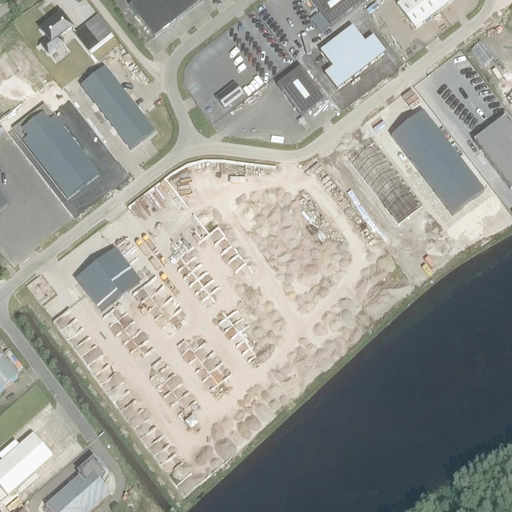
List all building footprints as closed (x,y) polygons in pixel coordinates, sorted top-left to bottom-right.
[(154,39),(201,2),(199,0),(138,0),(129,7),(154,39)] [(314,0),(304,0),(301,3),(310,15),(317,10),(330,28),(366,0),(317,0),(315,1),(314,0)] [(404,0),(397,6),(415,30),(453,0),(404,0)] [(52,43),(45,48),(51,57),(66,46),(62,42),(76,32),(65,18),(44,34),(52,43)] [(332,69),(324,75),(337,91),(385,54),(373,38),(365,44),(352,28),(320,53),(332,69)] [(86,30),(77,37),(90,54),(99,47),(86,30)] [(48,67),(52,73),(58,69),(62,76),(81,62),(72,50),(48,67)] [(10,51),(0,58),(0,83),(3,81),(0,77),(0,75),(9,68),(13,73),(22,67),(10,51)] [(301,119),(325,100),(301,68),(277,87),(301,119)] [(81,88),(130,152),(154,133),(105,69),(81,88)] [(215,99),(224,110),(243,95),(235,84),(215,99)] [(67,201),(99,176),(44,105),(12,130),(67,201)] [(423,113),(391,138),(452,217),(484,193),(423,113)] [(511,188),(511,127),(505,118),(473,143),(509,190),(511,188)] [(371,142),(347,160),(396,224),(420,205),(371,142)] [(85,277),(78,283),(102,313),(140,283),(115,251),(84,276),(85,277)] [(35,282),(29,285),(35,295),(41,292),(35,282)] [(0,394),(18,378),(0,357),(0,394)] [(0,463),(0,488),(8,497),(53,458),(33,435),(0,463)] [(107,476),(93,461),(79,473),(82,476),(45,508),(49,511),(90,511),(110,495),(99,483),(107,476)] [(14,511),(15,511),(26,502),(17,493),(6,503),(14,511)]
